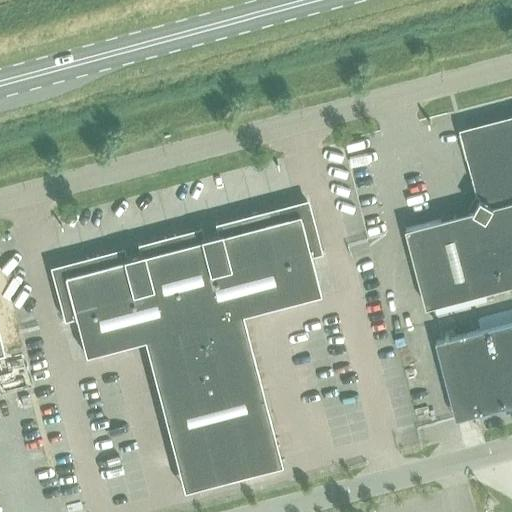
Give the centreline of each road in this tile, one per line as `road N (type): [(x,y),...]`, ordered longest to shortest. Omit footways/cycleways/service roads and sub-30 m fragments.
road 1 (residential): [(0,203),(511,66)]
road 2 (primary): [(0,85),(316,0)]
road 3 (residential): [(273,511),(511,452)]
